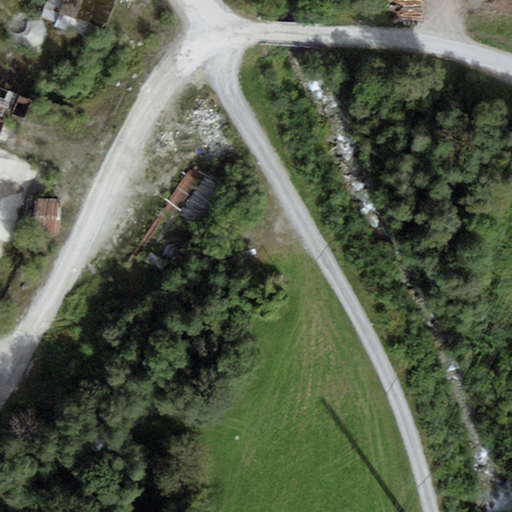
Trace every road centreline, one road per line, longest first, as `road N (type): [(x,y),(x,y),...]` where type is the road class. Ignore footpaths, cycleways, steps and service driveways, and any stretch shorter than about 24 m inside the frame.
road 1 (track): [(431,511),(374,343),(229,80),(239,44),(260,32),(444,45)]
road 2 (unknown): [(214,0),(239,44),(170,88),(52,300),(0,348)]
